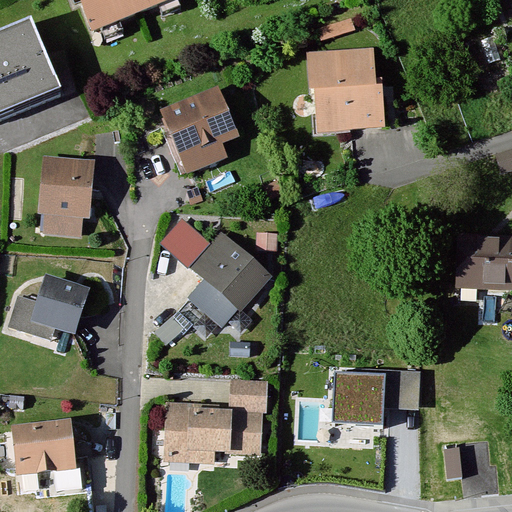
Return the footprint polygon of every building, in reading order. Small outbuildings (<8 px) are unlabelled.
[(66,0),(80,35),(164,0),(66,0)] [(18,24),(0,30),(0,110),(46,92),(18,24)] [(371,48),(305,54),(313,135),(379,128),(371,48)] [(212,88),(154,110),(179,176),(221,160),(216,146),(232,140),(212,88)] [(511,152),(496,158),(501,174),(511,170),(511,152)] [(89,162),(40,156),(33,214),(82,220),(89,162)] [(183,222),(161,245),(235,314),(267,279),(220,235),(209,246),(183,222)] [(511,237),(454,237),(454,290),(511,291),(511,237)] [(81,291),(38,279),(25,324),(68,336),(81,291)] [(383,377),(335,375),(333,426),(381,428),(383,377)] [(261,411),(164,408),(162,459),(259,463),(261,411)] [(64,421),(6,429),(13,479),(71,471),(64,421)]
